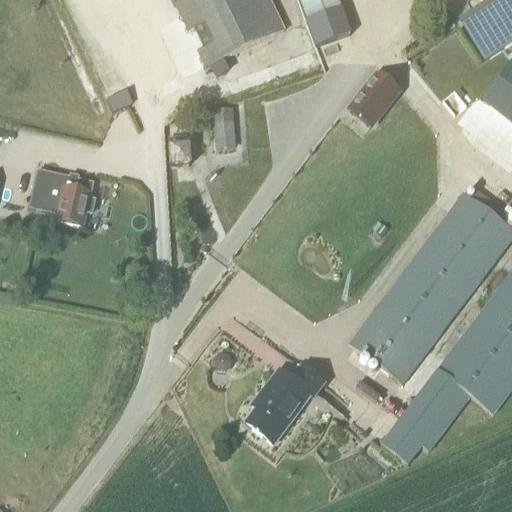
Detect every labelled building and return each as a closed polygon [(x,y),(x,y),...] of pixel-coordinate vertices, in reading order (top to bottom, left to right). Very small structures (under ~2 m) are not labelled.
[(169,0),(205,71),(206,70),(283,33),(267,0),(169,0)] [(511,0),(492,0),(457,24),(458,26),(460,29),(461,31),(484,64),(511,45),(511,0)] [(511,64),(482,106),(511,128),(511,64)] [(365,128),(395,90),(374,75),(345,112),(365,128)] [(493,116),(485,120),(498,141),(506,136),(493,116)] [(33,221),(40,166),(5,162),(0,204),(0,205),(14,207),(12,219),(33,221)] [(67,192),(70,181),(48,175),(39,213),(56,217),(55,225),(82,230),(89,197),(67,192)] [(402,389),(511,242),(511,234),(462,196),(348,348),(402,389)] [(511,273),(379,449),(408,471),(420,452),(428,458),(471,400),(495,417),(511,394),(511,273)] [(323,389),(301,372),(291,384),(278,374),(258,401),(262,404),(245,427),(273,448),(309,401),(313,402),(323,389)]
